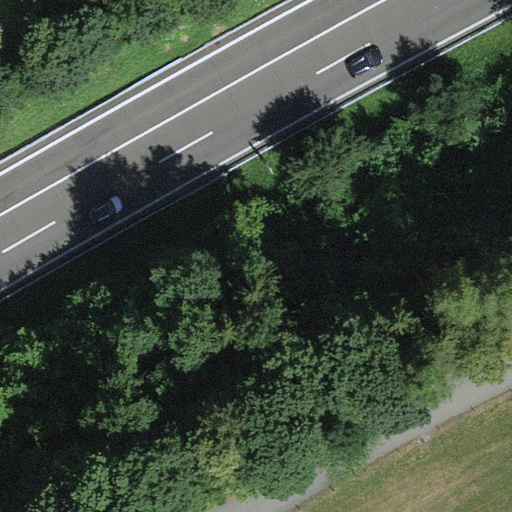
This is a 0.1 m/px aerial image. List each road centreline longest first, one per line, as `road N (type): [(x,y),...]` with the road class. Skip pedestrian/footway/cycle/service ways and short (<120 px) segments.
road 1 (trunk): [(0,238),(435,0)]
road 2 (unclassified): [(252,511),(511,356)]
